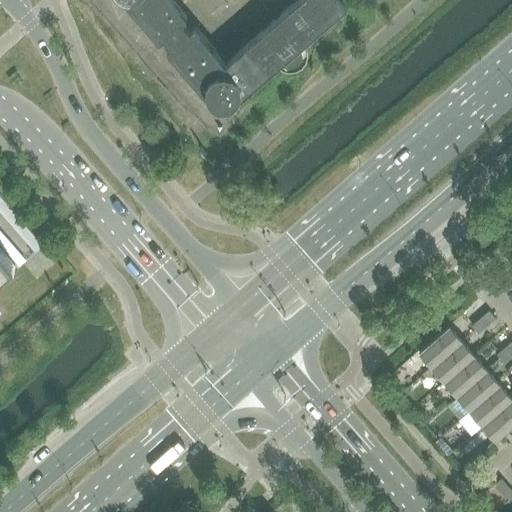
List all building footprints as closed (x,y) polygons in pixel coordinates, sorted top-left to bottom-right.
[(126,0),(160,39),(165,36),(172,44),(168,48),(211,99),(216,103),(223,105),(230,104),(236,100),(277,65),(282,69),(289,71),(296,70),(302,67),(306,61),(308,54),(307,48),(304,42),(345,6),(339,0),(297,0),(226,61),(195,25),(190,29),(183,20),(187,16),(173,0),(126,0)] [(0,275),(15,263),(0,246),(0,313),(1,313),(0,311),(0,275)] [(490,310),(481,318),(487,325),(496,317),(490,310)] [(487,325),(481,318),(473,325),(479,332),(487,325)] [(420,351),(433,366),(463,340),(449,325),(420,351)] [(433,366),(446,380),(475,354),(463,340),(433,366)] [(511,354),(511,353),(506,346),(498,354),(504,361),(511,354)] [(446,380),(458,395),(488,369),(475,354),(446,380)] [(458,395),(471,409),(501,383),(488,369),(458,395)] [(471,409),(483,424),(511,398),(511,396),(501,383),(471,409)] [(511,398),(483,424),(497,439),(511,425),(511,398)] [(495,484),(502,493),(509,486),(502,477),(495,484)] [(511,489),(509,486),(502,493),(510,501),(511,499),(511,489)]
